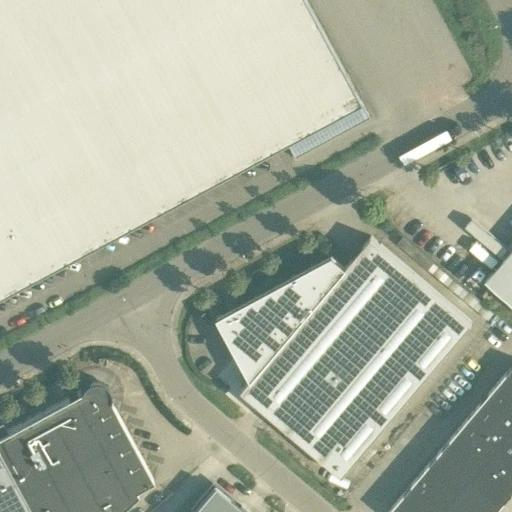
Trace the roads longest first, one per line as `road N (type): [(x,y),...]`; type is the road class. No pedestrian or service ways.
road 1 (unclassified): [(511,92),(127,298)]
road 2 (unclassified): [(317,511),(188,401),(127,298)]
road 3 (unclassified): [(127,298),(0,368)]
